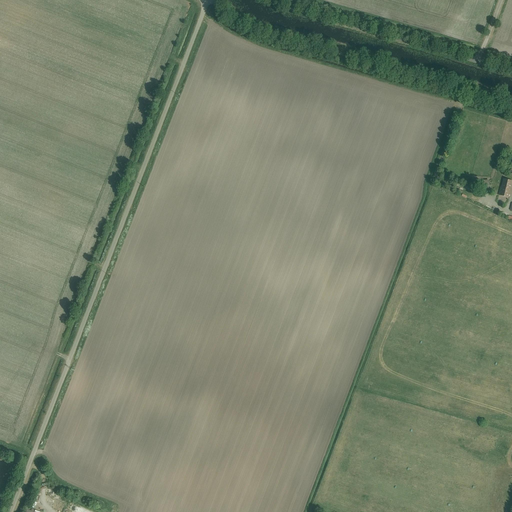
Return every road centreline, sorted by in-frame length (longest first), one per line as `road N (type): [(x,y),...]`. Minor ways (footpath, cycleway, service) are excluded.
road 1 (unclassified): [(10,511),(208,0)]
road 2 (unclassified): [(209,0),(292,40),(465,91)]
road 3 (unclassified): [(265,0),(477,61)]
road 4 (unclassified): [(465,91),(436,178),(479,192)]
